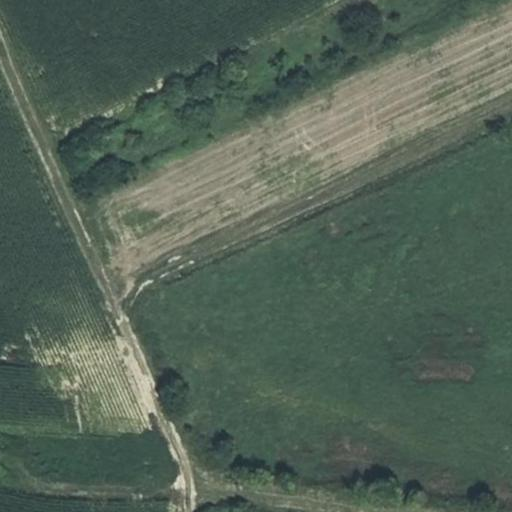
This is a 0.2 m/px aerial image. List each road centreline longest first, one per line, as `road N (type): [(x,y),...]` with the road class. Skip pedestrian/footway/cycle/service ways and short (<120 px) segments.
road 1 (track): [(193,493),(187,460),(125,328),(126,306),(192,264),(511,114)]
road 2 (track): [(125,328),(0,51)]
road 3 (track): [(347,511),(193,493)]
